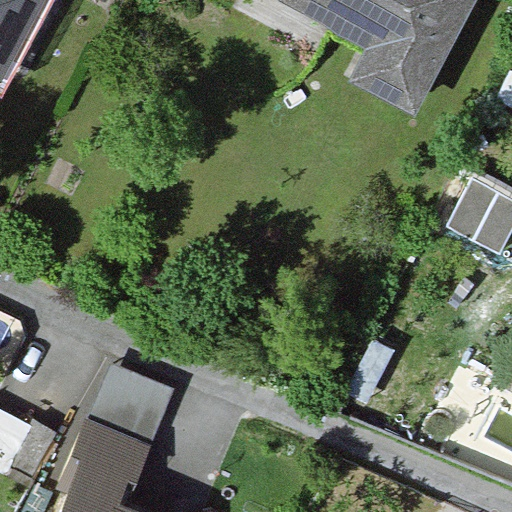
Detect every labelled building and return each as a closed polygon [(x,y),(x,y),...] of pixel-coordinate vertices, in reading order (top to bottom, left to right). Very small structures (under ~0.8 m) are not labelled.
[(0,0),(0,69),(36,0),(0,0)] [(292,0),(363,38),(346,70),(412,106),(469,0),(292,0)] [(511,186),(477,168),(449,219),(500,246),(511,223),(511,186)] [(0,467),(27,481),(52,432),(0,405),(0,467)] [(75,446),(84,449),(57,511),(162,511),(117,494),(142,434),(89,412),(75,446)]
